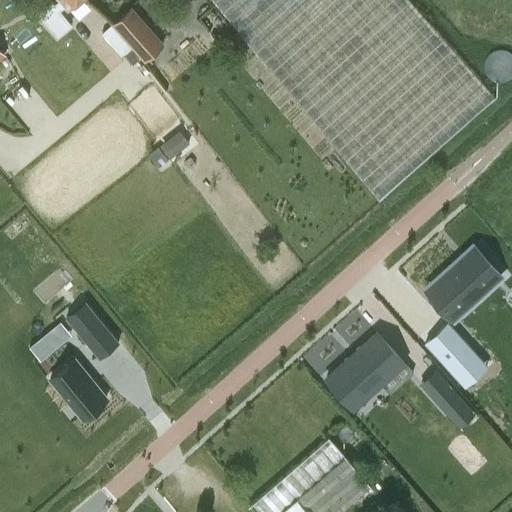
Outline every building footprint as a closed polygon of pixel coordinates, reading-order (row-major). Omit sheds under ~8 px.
[(59,0),(61,1),(55,6),(52,3),(39,15),(59,39),(73,27),(61,13),(67,8),(68,9),(77,0),(59,0)] [(212,0),(248,42),(300,104),(352,166),(380,198),(441,145),(496,97),(410,0),(212,0)] [(129,8),(100,34),(121,56),(130,48),(142,62),(161,44),(129,8)] [(185,128),(153,152),(163,165),(195,142),(185,128)] [(444,282),(431,294),(453,319),(501,275),(479,250),(461,266),(456,260),(439,276),(444,282)] [(99,357),(119,341),(85,300),(66,316),(99,357)] [(348,362),(375,391),(425,345),(398,316),(348,362)] [(455,375),(478,354),(447,320),(424,341),(455,375)] [(75,358),(50,378),(82,417),(107,397),(75,358)] [(459,424),(473,411),(435,370),(421,383),(459,424)] [(340,511),(370,486),(371,485),(328,436),(252,504),(259,511),(340,511)]
